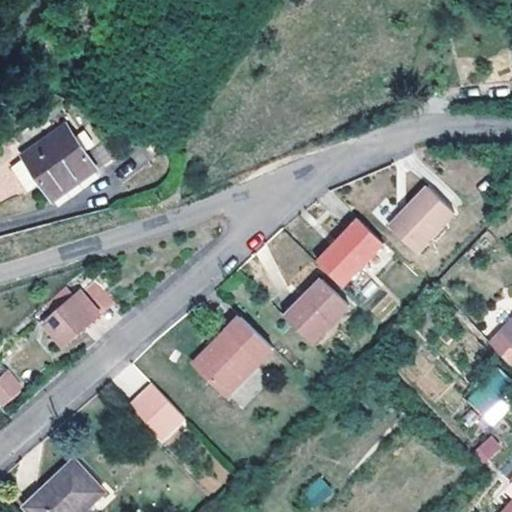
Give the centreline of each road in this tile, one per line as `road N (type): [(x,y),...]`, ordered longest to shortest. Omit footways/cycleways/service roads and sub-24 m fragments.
road 1 (residential): [(0,455),(311,170)]
road 2 (residential): [(0,278),(311,170)]
road 3 (residential): [(311,170),(415,137),(511,131)]
